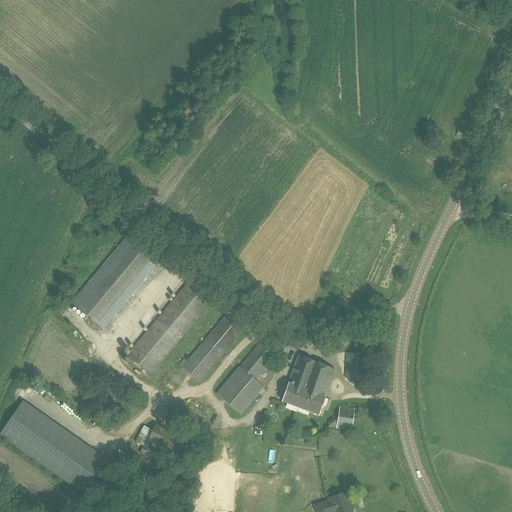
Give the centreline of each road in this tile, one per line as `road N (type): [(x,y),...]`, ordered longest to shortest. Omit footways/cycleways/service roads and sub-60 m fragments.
road 1 (tertiary): [(435,511),(403,426),(400,354),(421,275),(511,82)]
road 2 (track): [(0,102),(178,248)]
